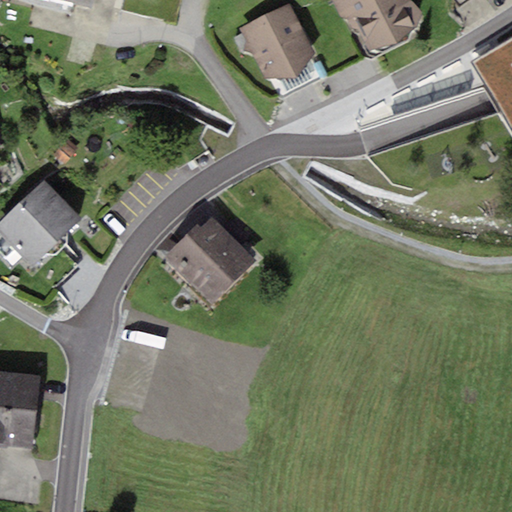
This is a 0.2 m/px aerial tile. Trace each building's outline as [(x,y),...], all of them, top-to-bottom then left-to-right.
[(409,0),(331,0),(369,54),(407,44),(425,19),(409,0)] [(289,7),(238,29),(267,82),(296,80),(315,53),(289,7)] [(511,41),(475,63),(511,124),(511,41)] [(0,96),(0,157),(12,155),(0,96)] [(80,222),(44,183),(0,223),(0,234),(30,267),(80,222)] [(199,229),(166,261),(211,307),(255,265),(212,222),(201,232),(199,229)] [(45,382),(0,376),(0,442),(38,446),(45,382)]
